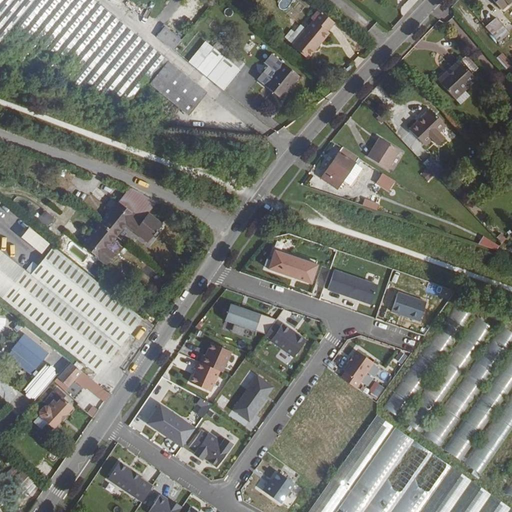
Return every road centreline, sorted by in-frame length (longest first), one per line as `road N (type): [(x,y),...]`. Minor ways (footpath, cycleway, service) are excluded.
road 1 (residential): [(433,0),(323,116),(207,267)]
road 2 (track): [(234,229),(122,175),(0,135)]
road 3 (residential): [(218,501),(349,318)]
road 4 (residential): [(207,267),(105,423)]
road 5 (residential): [(207,267),(349,318)]
road 6 (residential): [(105,423),(218,501)]
